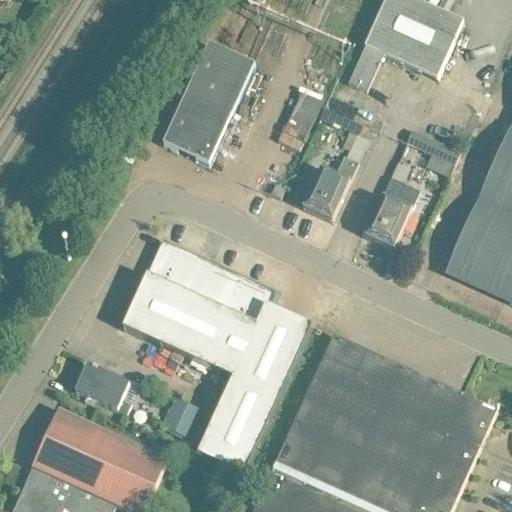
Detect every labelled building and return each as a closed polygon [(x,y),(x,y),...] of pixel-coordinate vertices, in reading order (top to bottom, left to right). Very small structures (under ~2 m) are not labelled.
[(437,83),(463,25),(406,0),(386,0),(348,88),(367,96),(383,59),(437,83)] [(210,170),(218,152),(255,70),(209,49),(164,149),(210,170)] [(312,129),(325,102),(304,92),(291,119),(312,129)] [(284,135),(279,144),(301,154),(305,145),(309,136),(288,126),(284,135)] [(511,131),(446,278),(511,307),(511,131)] [(455,168),(461,156),(413,135),(408,147),(455,168)] [(358,168),(370,144),(357,139),(346,163),(343,161),(334,179),(320,173),(311,194),(303,212),(332,226),(340,207),(358,168)] [(395,254),(413,214),(421,196),(404,188),(411,172),(400,167),(392,184),(384,201),(366,240),(395,254)] [(281,202),(285,192),(275,188),(271,198),(281,202)] [(199,459),(245,480),(312,330),(267,310),(274,295),(164,245),(124,332),(234,382),(199,459)] [(435,511),(453,511),(498,415),(335,340),(326,358),(287,445),(435,511)] [(199,368),(197,372),(204,376),(206,371),(199,368)] [(94,372),(87,369),(75,396),(127,419),(132,409),(122,405),(130,388),(98,374),(98,373),(94,371),(94,372)] [(191,445),(198,429),(195,428),(202,414),(176,402),(163,432),(191,445)] [(146,511),(168,464),(77,423),(59,415),(32,473),(39,476),(34,489),(27,486),(14,511),(65,511),(66,511),(115,511),(117,510),(122,511),(146,511)] [(435,511),(287,445),(256,511),(435,511)]
